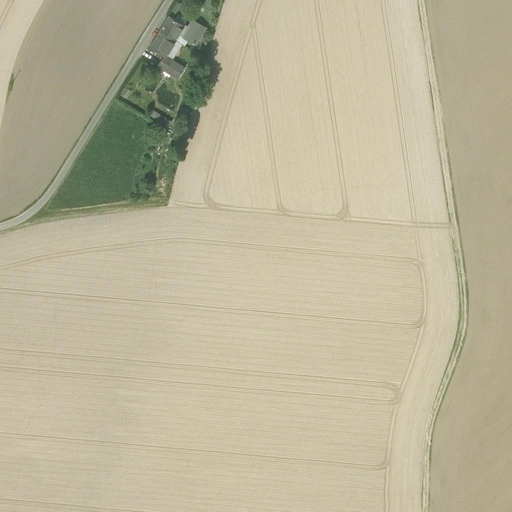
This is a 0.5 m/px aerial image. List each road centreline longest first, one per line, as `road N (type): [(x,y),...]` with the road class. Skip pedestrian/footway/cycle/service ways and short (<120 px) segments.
road 1 (track): [(419,0),(467,325),(429,431),(426,511)]
road 2 (unclassified): [(166,0),(42,199),(0,226)]
